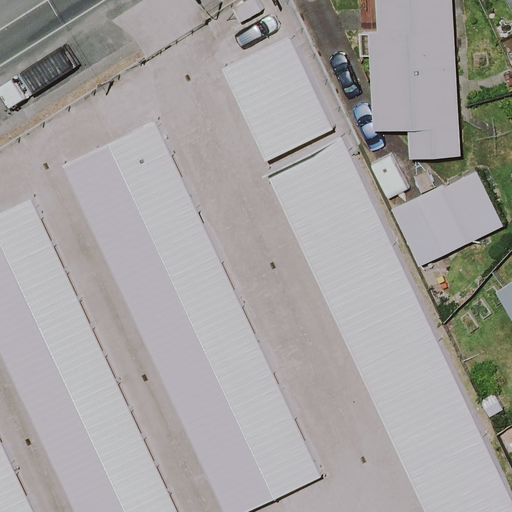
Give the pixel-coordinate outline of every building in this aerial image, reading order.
[(458,155),(448,0),(380,0),(383,32),(363,33),(370,131),(406,128),(408,158),(458,155)] [(511,0),(501,0),(511,21),(511,0)] [(294,40),(223,73),(265,164),(336,131),(294,40)] [(234,511),(335,466),(168,104),(60,153),(224,511),(234,511)] [(511,511),(511,500),(348,143),(268,180),(420,511),(511,511)] [(500,228),(474,172),(393,209),(419,265),(500,228)] [(187,511),(42,196),(0,215),(0,351),(74,511),(187,511)] [(511,267),(489,282),(511,317),(511,267)] [(41,511),(0,422),(0,511),(41,511)]
